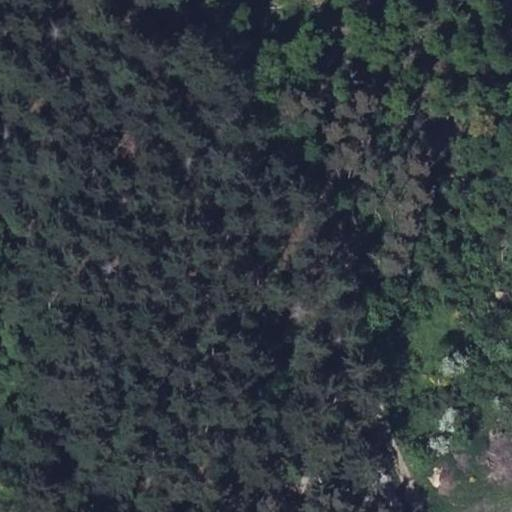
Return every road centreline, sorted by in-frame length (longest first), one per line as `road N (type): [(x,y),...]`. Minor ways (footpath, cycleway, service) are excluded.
road 1 (track): [(417,511),(376,393),(338,236),(180,0)]
road 2 (track): [(245,511),(300,479),(391,444)]
